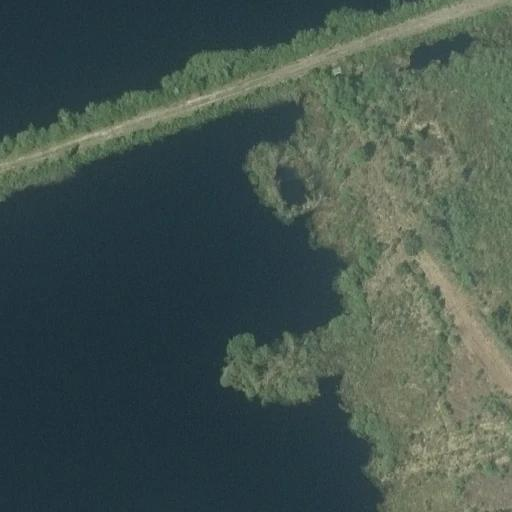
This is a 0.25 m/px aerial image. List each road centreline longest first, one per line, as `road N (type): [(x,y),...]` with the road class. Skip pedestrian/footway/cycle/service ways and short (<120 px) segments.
road 1 (track): [(0,166),(499,0)]
road 2 (track): [(511,381),(365,176),(337,85)]
